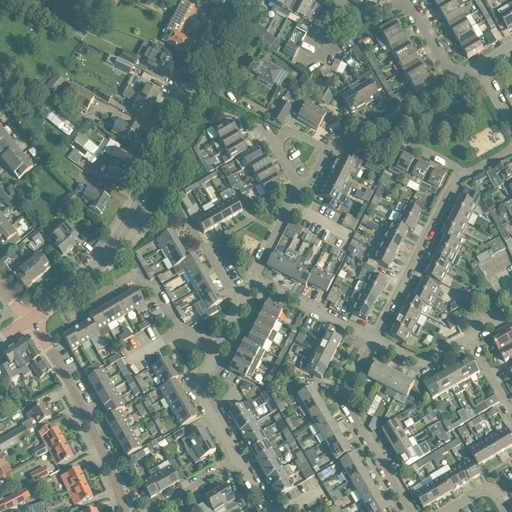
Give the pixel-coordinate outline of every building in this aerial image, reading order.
[(59,10),(63,0),(50,0),(48,5),(59,10)] [(109,14),(120,0),(104,0),(100,6),(109,14)] [(209,0),(209,1),(222,8),(226,0),(209,0)] [(269,0),(268,2),(274,6),(271,12),(276,14),(283,0),(269,0)] [(290,14),(297,0),(283,0),(276,14),(287,20),(290,14)] [(300,19),(309,3),(303,1),(303,0),(297,0),(290,14),(300,19)] [(449,0),(433,0),(435,2),(431,4),(434,9),(449,0)] [(454,0),(449,0),(434,9),(437,14),(441,12),(444,17),(459,8),(454,0)] [(484,8),(479,0),(474,0),(476,3),(474,4),(477,11),(480,10),(484,8)] [(173,12),(168,22),(182,30),(188,18),(195,5),(179,1),(173,12)] [(314,6),(309,3),(300,19),(297,25),(298,25),(298,24),(308,30),(311,25),(321,6),(316,3),(314,6)] [(511,3),(508,6),(511,11),(501,17),(508,29),(509,28),(510,30),(511,28),(511,3)] [(465,19),(459,8),(444,17),(447,23),(443,25),(446,30),(465,19)] [(484,17),(486,20),(490,18),(484,8),(480,10),(484,17)] [(471,16),(465,19),(446,30),(449,35),(453,33),(456,38),(471,29),(477,26),(471,16)] [(488,33),(490,32),(496,29),(490,18),(486,20),(488,24),(484,26),(488,33)] [(380,45),(400,33),(397,27),(401,25),(397,20),(378,31),(382,36),(377,39),(380,45)] [(161,41),(167,44),(183,52),(186,46),(189,47),(192,42),(179,35),(182,30),(168,22),(164,30),(166,32),(161,41)] [(267,32),(253,22),(248,30),(262,40),(266,33),(267,32)] [(477,39),(471,29),(456,38),(459,43),(455,45),(458,50),(477,39)] [(502,39),(497,30),(496,29),(490,32),(496,42),(502,39)] [(81,42),(83,36),(74,32),(71,38),(81,42)] [(269,49),(273,44),(276,40),(266,33),(262,40),(261,43),(269,49)] [(391,52),(410,41),(407,36),(403,38),(400,33),(380,45),(382,49),(387,46),(391,52)] [(483,50),(478,41),(477,39),(458,50),(461,56),(465,54),(468,59),(483,50)] [(280,48),(284,51),(286,47),(282,45),(276,40),(273,44),(280,48)] [(364,54),(368,51),(366,48),(362,41),(358,43),(362,50),(364,54)] [(410,41),(391,52),(397,62),(412,53),(409,48),(413,46),(410,41)] [(284,51),(282,53),(293,59),(294,57),(299,49),(298,48),(292,45),(290,44),(288,43),(286,47),(284,51)] [(357,61),(358,61),(360,65),(365,61),(363,58),(357,47),(351,51),(357,61)] [(120,56),(118,59),(118,60),(132,66),(136,58),(122,51),(120,56)] [(374,62),(370,55),(368,51),(364,54),(366,57),(370,64),(374,62)] [(146,66),(148,67),(157,72),(159,69),(163,72),(161,74),(168,78),(178,60),(163,52),(160,57),(158,56),(154,62),(149,60),(146,66)] [(412,53),(397,62),(403,72),(422,61),(419,56),(415,58),(412,53)] [(107,63),(115,67),(129,74),(132,66),(118,60),(114,58),(110,56),(107,63)] [(275,81),(281,70),(262,61),(261,64),(254,60),(248,71),(274,84),(275,81)] [(335,73),(340,62),(335,60),(331,68),(329,71),(335,73)] [(409,83),(424,74),(421,69),(425,67),(422,61),(403,72),(409,83)] [(374,62),(370,64),(374,71),(376,74),(380,72),(378,69),(374,62)] [(325,81),(329,71),(331,68),(326,66),(318,70),(325,81)] [(281,70),(275,81),(281,83),(286,73),(281,70)] [(382,75),(380,72),(376,74),(378,77),(382,85),(386,82),(382,75)] [(54,94),(64,81),(55,74),(45,87),(54,94)] [(424,74),(409,83),(415,93),(434,82),(431,77),(427,79),(424,74)] [(381,89),(375,79),(365,85),(362,80),(357,82),(370,103),(379,98),(376,92),(381,89)] [(360,109),(370,103),(357,82),(348,88),(360,109)] [(392,93),(390,89),(386,82),(382,85),(388,95),(392,93)] [(288,93),(282,102),(272,120),(281,125),(299,93),(297,92),(300,87),(295,84),(289,94),(288,93)] [(95,97),(73,85),(64,102),(85,114),(95,97)] [(126,91),(154,106),(160,94),(146,86),(142,92),(137,89),(129,85),(126,91)] [(351,114),(360,109),(348,88),(344,90),(347,95),(342,99),(346,106),(343,108),(347,114),(350,112),(351,114)] [(328,89),(324,96),(332,100),(333,97),(328,89)] [(100,91),(96,97),(104,102),(108,105),(112,97),(100,91)] [(133,110),(139,113),(147,117),(154,106),(126,91),(123,96),(131,100),(136,104),(133,110)] [(394,96),(392,93),(388,95),(394,106),(403,101),(398,94),(394,96)] [(297,119),(307,125),(315,110),(310,107),(313,102),(303,96),(297,106),(302,109),(297,119)] [(45,103),(37,112),(68,138),(64,143),(74,150),(82,157),(92,165),(96,160),(97,160),(98,159),(102,155),(103,153),(84,138),(79,134),(80,131),(45,103)] [(320,113),(315,110),(307,125),(317,131),(323,121),(328,124),(333,114),(323,108),(320,113)] [(139,136),(138,136),(141,130),(127,123),(119,119),(115,127),(117,128),(116,131),(115,130),(114,132),(120,136),(119,137),(133,144),(134,143),(136,144),(138,143),(140,138),(139,136)] [(87,120),(80,131),(86,135),(92,127),(90,125),(92,123),(87,120)] [(215,144),(219,141),(238,131),(233,123),(231,125),(228,120),(224,123),(225,126),(214,132),(218,138),(213,141),(215,144)] [(338,122),(327,128),(331,134),(341,128),(338,122)] [(2,130),(0,131),(0,150),(11,142),(2,130)] [(240,135),(238,131),(219,141),(225,151),(243,140),(240,135)] [(249,150),(246,145),(243,140),(225,151),(228,156),(222,159),(225,164),(249,150)] [(132,158),(123,154),(118,150),(120,147),(120,146),(110,141),(103,153),(111,157),(110,159),(127,168),(132,158)] [(11,142),(0,150),(0,157),(7,166),(21,155),(11,142)] [(259,148),(256,149),(236,161),(241,171),(243,169),(265,158),(262,153),(259,148)] [(204,151),(200,153),(196,155),(199,160),(203,158),(201,155),(205,153),(204,151)] [(401,172),(406,174),(409,169),(415,158),(404,153),(400,160),(395,157),(388,171),(399,177),(401,172)] [(21,155),(7,166),(18,180),(33,168),(21,155)] [(98,159),(109,168),(110,168),(105,176),(118,183),(124,172),(111,165),(112,163),(102,155),(98,159)] [(339,157),(333,167),(349,175),(356,178),(360,171),(358,170),(362,162),(347,155),(344,160),(339,157)] [(33,159),(37,164),(41,160),(38,156),(33,159)] [(213,158),(204,163),(210,172),(214,170),(211,166),(216,163),(213,158)] [(265,158),(243,169),(249,179),(270,167),(273,166),(270,161),(268,163),(265,158)] [(406,174),(404,180),(401,184),(406,187),(409,182),(419,187),(420,187),(425,177),(430,166),(419,161),(414,171),(409,169),(406,174)] [(489,173),(492,179),(496,176),(502,186),(506,184),(511,180),(511,167),(511,168),(509,162),(489,173)] [(227,179),(231,177),(225,167),(221,170),(227,179)] [(270,167),(249,179),(255,188),(260,185),(275,176),(278,175),(275,171),(273,172),(270,167)] [(349,175),(333,167),(329,176),(344,184),(349,175)] [(420,187),(421,188),(435,195),(446,174),(435,169),(430,179),(425,177),(420,187)] [(208,176),(199,182),(201,185),(204,190),(214,185),(211,180),(208,176)] [(265,195),(266,194),(267,197),(278,191),(282,188),(275,176),(260,185),(265,195)] [(351,188),(344,184),(329,176),(324,186),(347,198),(351,188)] [(480,176),(473,180),(475,184),(482,181),(480,176)] [(232,188),(238,185),(235,181),(234,181),(231,177),(227,179),(232,188)] [(511,180),(506,184),(502,186),(507,196),(511,194),(511,180)] [(196,184),(190,187),(192,191),(193,190),(195,193),(200,202),(204,199),(197,188),(201,185),(199,182),(196,184)] [(242,196),(246,193),(240,184),(238,185),(232,188),(232,189),(238,190),(242,196)] [(0,187),(0,196),(11,211),(17,206),(1,186),(0,187)] [(347,198),(324,186),(319,196),(326,200),(323,205),(338,212),(341,205),(344,206),(347,198)] [(89,208),(101,214),(109,199),(97,192),(97,193),(88,188),(82,200),(85,201),(84,204),(89,207),(89,208)] [(364,195),(370,198),(373,192),(367,189),(364,195)] [(232,217),(242,212),(229,190),(219,196),(223,202),(232,217)] [(65,210),(78,200),(71,192),(59,203),(65,210)] [(456,206),(472,214),(477,204),(479,205),(481,200),(472,195),(470,201),(462,197),(459,203),(458,202),(456,206)] [(414,199),(410,207),(421,213),(425,205),(414,199)] [(223,223),(232,217),(223,202),(214,208),(223,223)] [(399,214),(417,223),(419,219),(418,219),(421,213),(410,207),(404,204),(399,214)] [(467,224),(472,214),(456,206),(454,210),(455,211),(452,216),(467,224)] [(223,223),(214,208),(205,213),(213,228),(223,223)] [(490,213),(493,218),(497,228),(503,225),(498,215),(495,210),(490,213)] [(205,213),(204,214),(195,219),(204,234),(213,228),(205,213)] [(0,234),(9,227),(0,214),(0,234)] [(417,223),(399,214),(395,224),(392,222),(391,223),(407,231),(411,232),(414,227),(415,227),(417,223)] [(146,215),(139,227),(146,230),(153,219),(146,215)] [(347,215),(346,217),(341,225),(347,228),(353,218),(347,215)] [(462,234),(467,224),(452,216),(449,222),(448,221),(446,225),(462,234)] [(347,228),(353,231),(358,221),(356,219),(353,218),(347,228)] [(54,246),(56,248),(63,256),(69,251),(70,251),(73,248),(73,247),(75,245),(71,240),(78,235),(65,220),(53,231),(54,232),(48,238),(45,240),(52,248),(54,246)] [(299,227),(289,222),(286,228),(296,233),(299,227)] [(407,231),(391,223),(387,232),(403,241),(405,237),(404,236),(407,231)] [(457,243),(462,234),(446,225),(444,229),(445,230),(442,236),(445,238),(457,243)] [(503,225),(497,228),(503,239),(509,236),(503,225)] [(0,234),(0,245),(1,246),(15,234),(9,227),(0,234)] [(162,250),(177,241),(171,231),(156,240),(162,250)] [(36,232),(29,237),(34,243),(40,237),(36,232)] [(403,241),(387,232),(382,242),(397,250),(400,244),(401,245),(403,241)] [(1,246),(6,252),(21,240),(15,234),(1,246)] [(461,245),(457,243),(445,238),(443,243),(442,242),(440,246),(456,255),(461,245)] [(182,250),(177,241),(162,250),(167,259),(182,250)] [(397,250),(382,242),(377,251),(393,260),(396,256),(395,255),(397,250)] [(32,243),(27,247),(31,251),(36,248),(32,243)] [(451,264),(456,255),(440,246),(438,250),(439,251),(436,257),(451,264)] [(172,268),(179,264),(187,259),(182,250),(167,259),(172,268)] [(272,271),(276,273),(284,256),(274,251),(266,267),(272,270),(272,271)] [(393,260),(377,251),(372,261),(368,259),(365,265),(375,270),(378,265),(387,269),(390,263),(391,264),(393,260)] [(27,264),(38,279),(51,269),(38,253),(33,257),(34,259),(27,264)] [(1,260),(4,263),(9,259),(7,255),(1,260)] [(194,255),(187,259),(179,264),(185,274),(200,265),(194,255)] [(294,261),(284,256),(276,273),(280,275),(280,274),(286,277),(294,261)] [(446,274),(451,264),(436,257),(433,262),(432,262),(430,266),(446,274)] [(294,261),(286,277),(291,280),(295,283),(303,266),(294,261)] [(30,285),(38,279),(27,264),(13,275),(26,291),(31,286),(30,285)] [(205,274),(200,265),(185,274),(190,283),(205,274)] [(373,275),(375,270),(365,265),(362,271),(370,275),(365,284),(381,292),(383,288),(382,288),(385,282),(373,275)] [(305,287),(307,283),(313,271),(312,271),(303,266),(295,283),(299,285),(299,284),(305,287)] [(441,284),(446,274),(430,266),(428,270),(429,270),(426,276),(441,284)] [(479,266),(473,269),(475,273),(474,276),(486,282),(487,281),(481,270),(479,266)] [(314,267),(312,271),(313,271),(307,283),(313,286),(312,287),(316,289),(324,272),(314,267)] [(167,271),(161,275),(157,277),(161,283),(164,281),(171,277),(167,271)] [(334,277),(324,272),(316,289),(320,291),(321,290),(326,293),(334,277)] [(205,274),(190,283),(196,292),(211,284),(205,274)] [(420,285),(418,289),(434,297),(439,287),(424,280),(421,286),(420,285)] [(211,284),(196,292),(201,302),(216,293),(211,284)] [(381,292),(365,284),(360,294),(375,302),(378,296),(379,296),(381,292)] [(430,307),(434,297),(418,289),(416,293),(417,293),(414,299),(426,305),(430,307)] [(136,290),(126,295),(135,310),(145,304),(136,290)] [(330,292),(326,301),(331,304),(336,295),(336,294),(331,291),(330,292)] [(218,312),(215,307),(222,303),(216,293),(201,302),(193,306),(202,321),(218,312)] [(355,303),(372,312),(374,308),(373,307),(375,302),(360,294),(355,303)] [(125,316),(135,310),(126,295),(117,301),(125,316)] [(405,307),(421,315),(426,305),(414,299),(411,297),(408,303),(407,303),(405,307)] [(116,321),(125,316),(117,301),(107,306),(116,321)] [(261,313),(277,321),(282,312),(271,306),(272,303),(267,301),(261,313)] [(370,316),(372,312),(355,303),(350,313),(366,321),(369,315),(370,316)] [(107,306),(98,312),(106,327),(116,321),(107,306)] [(416,325),(421,315),(405,307),(403,310),(404,311),(401,317),(416,325)] [(91,320),(90,321),(99,336),(100,335),(98,331),(106,327),(98,312),(89,317),(91,320)] [(277,321),(261,313),(258,312),(256,316),(259,318),(256,323),(272,331),(277,321)] [(292,329),(297,331),(305,316),(301,314),(292,329)] [(412,334),(416,325),(401,317),(398,322),(397,322),(395,326),(412,334)] [(80,326),(89,341),(90,341),(93,346),(103,340),(100,335),(99,336),(90,321),(80,326)] [(251,333),(267,341),(273,343),(277,334),(272,331),(256,323),(254,321),(251,326),(254,327),(251,333)] [(314,339),(320,343),(336,351),(341,341),(333,336),(336,331),(322,324),(314,339)] [(511,325),(497,333),(500,338),(494,342),(499,352),(511,344),(511,325)] [(80,347),(89,341),(80,326),(71,332),(80,347)] [(406,344),(412,334),(395,326),(393,330),(394,330),(391,336),(406,344)] [(297,331),(292,329),(287,339),(292,341),(297,331)] [(71,352),(80,347),(71,332),(61,338),(63,342),(65,341),(71,352)] [(126,340),(132,337),(129,332),(124,335),(126,340)] [(300,332),(294,341),(299,344),(304,334),(300,332)] [(262,351),(267,341),(251,333),(248,338),(246,337),(244,341),(260,349),(259,350),(262,351)] [(434,338),(431,344),(437,347),(448,340),(436,334),(434,338)] [(27,337),(15,345),(18,351),(16,352),(26,367),(28,365),(32,362),(41,357),(27,337)] [(422,345),(428,348),(432,340),(426,337),(422,345)] [(255,358),(259,361),(264,352),(262,351),(259,350),(260,349),(244,341),(241,339),(239,344),(241,345),(239,350),(255,358)] [(292,341),(287,339),(283,349),(287,351),(292,341)] [(331,360),(336,351),(320,343),(317,349),(313,347),(311,350),(331,360)] [(511,344),(499,352),(505,362),(511,359),(511,360),(511,344)] [(15,345),(2,354),(8,362),(8,363),(6,365),(13,379),(21,373),(24,378),(30,373),(26,367),(16,352),(18,351),(15,345)] [(255,358),(239,350),(236,349),(234,353),(237,355),(234,360),(255,370),(259,361),(255,358)] [(287,351),(283,349),(278,358),(282,361),(287,351)] [(331,360),(311,350),(309,354),(313,356),(310,362),(326,370),(331,360)] [(115,363),(120,360),(118,355),(112,358),(115,363)] [(43,358),(35,364),(30,367),(40,379),(44,376),(52,370),(43,358)] [(282,361),(278,358),(274,365),(271,364),(270,366),(273,368),(277,370),(282,361)] [(321,380),(326,370),(310,362),(303,358),(299,365),(301,365),(300,369),(321,380)] [(462,364),(470,379),(476,375),(479,379),(482,377),(472,358),(462,364)] [(157,378),(172,369),(166,359),(152,368),(157,378)] [(245,378),(247,375),(251,377),(255,370),(234,360),(231,359),(229,363),(232,364),(229,370),(245,378)] [(120,360),(115,363),(121,373),(126,370),(120,360)] [(378,384),(386,369),(376,364),(377,362),(373,360),(370,366),(374,368),(368,379),(378,384)] [(98,363),(91,367),(94,371),(100,368),(98,363)] [(464,382),(470,379),(462,364),(453,369),(463,388),(467,386),(464,382)] [(6,365),(0,367),(0,373),(5,385),(7,384),(6,382),(13,379),(6,365)] [(268,377),(272,379),(277,370),(273,368),(268,377)] [(163,387),(177,378),(172,369),(157,378),(163,387)] [(378,384),(388,388),(395,374),(386,369),(378,384)] [(465,390),(463,388),(453,369),(443,374),(452,389),(456,396),(465,390)] [(102,370),(96,374),(88,379),(93,388),(108,380),(102,370)] [(437,378),(434,380),(445,399),(448,397),(446,393),(452,389),(443,374),(442,372),(435,376),(437,378)] [(388,388),(397,393),(405,379),(395,374),(388,388)] [(144,385),(139,375),(134,378),(140,388),(144,385)] [(263,387),(267,389),(272,379),(268,377),(266,376),(264,381),(266,382),(263,387)] [(164,399),(179,390),(174,381),(178,379),(177,378),(163,387),(159,390),(164,399)] [(415,383),(405,379),(397,393),(407,398),(413,387),(417,389),(420,383),(416,381),(415,383)] [(113,389),(108,380),(93,388),(98,398),(113,389)] [(442,401),(445,399),(434,380),(424,385),(433,400),(439,397),(442,401)] [(243,382),(240,389),(245,391),(248,390),(250,385),(243,382)] [(312,387),(303,392),(297,396),(302,406),(317,397),(312,387)] [(113,389),(98,398),(104,407),(119,399),(113,389)] [(169,408),(185,399),(179,390),(164,399),(169,408)] [(260,395),(266,404),(271,401),(265,392),(260,395)] [(495,396),(484,402),(488,409),(494,406),(499,403),(495,396)] [(323,406),(317,397),(302,406),(308,415),(323,406)] [(476,402),(478,406),(482,413),(488,409),(484,402),(482,398),(476,402)] [(119,399),(104,407),(109,416),(105,419),(119,411),(124,408),(119,399)] [(185,399),(169,408),(175,417),(190,409),(185,399)] [(146,409),(152,406),(149,401),(143,404),(146,409)] [(271,401),(266,404),(271,414),(276,411),(271,401)] [(143,409),(140,404),(135,407),(138,412),(143,409)] [(229,413),(229,414),(228,415),(228,416),(230,419),(231,419),(232,419),(234,423),(255,411),(251,404),(246,407),(244,404),(229,413)] [(23,427),(0,440),(0,454),(29,437),(38,433),(49,426),(45,420),(50,417),(43,405),(26,415),(29,420),(21,425),(23,427)] [(146,409),(149,414),(154,411),(152,406),(146,409)] [(328,415),(323,406),(308,415),(313,424),(328,415)] [(469,421),(476,417),(469,406),(463,410),(464,412),(469,421)] [(143,409),(138,412),(141,418),(146,414),(143,409)] [(180,427),(187,423),(196,418),(190,409),(175,417),(180,427)] [(119,411),(105,419),(110,428),(125,420),(119,411)] [(259,417),(255,411),(234,423),(240,432),(255,423),(253,420),(259,417)] [(469,421),(464,412),(459,415),(461,420),(458,422),(460,426),(469,421)] [(281,420),(277,413),(272,416),(276,423),(281,420)] [(319,433),(334,425),(328,415),(313,424),(319,433)] [(477,419),(480,425),(485,422),(482,416),(477,419)] [(157,428),(162,425),(159,419),(154,423),(157,428)] [(480,425),(477,419),(471,422),(475,428),(480,425)] [(125,420),(110,428),(115,438),(130,430),(125,420)] [(281,420),(276,423),(282,432),(287,429),(281,420)] [(460,426),(458,422),(451,426),(447,420),(443,422),(449,432),(460,426)] [(297,421),(292,424),(288,426),(291,431),(295,429),(294,428),(300,425),(297,421)] [(397,422),(391,425),(382,430),(388,440),(402,432),(397,422)] [(154,428),(151,423),(146,426),(149,431),(154,428)] [(240,432),(245,441),(261,432),(255,423),(240,432)] [(162,425),(157,428),(160,433),(165,430),(162,425)] [(339,434),(334,425),(319,433),(324,443),(339,434)] [(32,451),(36,459),(48,452),(64,443),(57,429),(52,432),(49,426),(38,433),(44,445),(32,451)] [(154,428),(149,431),(152,436),(157,433),(154,428)] [(466,433),(463,428),(458,431),(461,436),(466,433)] [(511,436),(507,428),(499,433),(498,434),(507,450),(511,446),(511,436)] [(187,434),(184,429),(172,435),(176,441),(187,434)] [(247,444),(245,445),(249,452),(271,438),(266,429),(261,432),(245,441),(247,444)] [(287,429),(282,432),(287,442),(292,439),(287,429)] [(130,430),(115,438),(121,447),(135,439),(130,430)] [(184,445),(187,453),(210,440),(205,432),(204,433),(203,430),(192,436),(191,435),(181,441),(184,445)] [(408,441),(402,432),(388,440),(393,449),(408,441)] [(441,434),(446,443),(450,441),(444,432),(441,434)] [(339,434),(324,443),(330,452),(344,443),(339,434)] [(507,450),(498,434),(488,440),(497,455),(507,450)] [(271,438),(249,452),(252,458),(254,457),(256,460),(271,451),(268,445),(273,442),(271,438)] [(135,439),(121,447),(126,457),(141,449),(135,439)] [(292,439),(287,442),(293,451),(297,448),(295,444),(292,439)] [(462,445),(459,439),(453,442),(456,448),(462,445)] [(155,440),(150,443),(153,448),(158,446),(155,440)] [(210,440),(187,453),(192,460),(195,465),(205,459),(205,458),(215,452),(213,449),(215,448),(210,440)] [(479,445),(488,460),(497,455),(488,440),(479,445)] [(393,449),(399,458),(413,450),(408,441),(393,449)] [(64,443),(48,452),(53,459),(52,459),(56,466),(72,457),(64,443)] [(344,443),(330,452),(335,462),(350,453),(344,443)] [(469,451),(479,466),(488,460),(479,445),(469,451)] [(153,448),(152,449),(155,455),(161,452),(158,446),(153,448)] [(419,447),(413,450),(399,458),(404,468),(425,456),(419,447)] [(440,450),(443,456),(448,453),(445,447),(440,450)] [(147,449),(139,453),(141,458),(150,453),(147,449)] [(444,459),(443,456),(440,450),(434,454),(439,462),(444,459)] [(277,460),(271,451),(256,460),(261,469),(277,460)] [(298,460),(303,457),(300,452),(295,455),(298,460)] [(354,454),(345,459),(339,463),(345,472),(359,464),(354,454)] [(0,455),(0,469),(1,469),(5,475),(12,471),(7,464),(6,465),(0,455)] [(298,460),(303,470),(309,467),(303,457),(298,460)] [(421,461),(424,467),(429,464),(426,458),(421,461)] [(282,469),(277,460),(261,469),(267,478),(282,469)] [(175,463),(174,461),(169,464),(171,467),(175,475),(180,472),(175,463)] [(424,467),(421,461),(416,464),(419,470),(424,467)] [(461,466),(470,481),(480,476),(471,461),(461,466)] [(359,464),(345,472),(350,482),(365,473),(359,464)] [(288,466),(282,469),(267,478),(272,488),(288,479),(293,476),(288,466)] [(470,481),(461,466),(452,472),(461,487),(470,481)] [(49,476),(45,467),(29,475),(33,483),(49,476)] [(160,493),(169,488),(161,473),(158,467),(149,473),(151,478),(160,493)] [(175,475),(171,467),(161,473),(169,488),(179,482),(175,475)] [(309,467),(303,470),(301,471),(306,481),(314,476),(311,471),(309,467)] [(61,477),(68,491),(85,483),(78,469),(61,477)] [(461,487),(452,472),(443,477),(452,492),(461,487)] [(356,491),(370,483),(365,473),(350,482),(356,491)] [(452,492),(443,477),(434,483),(443,498),(452,492)] [(151,478),(142,484),(150,499),(160,493),(151,478)] [(278,497),(284,494),(293,488),(288,479),(272,488),(278,497)] [(92,498),(85,483),(68,491),(75,506),(92,498)] [(370,483),(356,491),(361,500),(376,492),(370,483)] [(443,498),(434,483),(424,488),(433,503),(443,498)] [(214,489),(213,490),(224,507),(227,511),(228,511),(237,507),(240,511),(253,511),(242,492),(237,495),(240,501),(236,503),(225,486),(223,487),(222,486),(220,486),(218,487),(214,490),(214,489)] [(410,494),(414,500),(417,498),(424,509),(433,503),(424,488),(415,494),(414,492),(410,494)] [(216,511),(224,507),(213,490),(209,493),(207,494),(206,496),(206,497),(204,498),(212,510),(208,511),(216,511)] [(1,501),(0,501),(0,511),(2,511),(6,510),(7,511),(25,502),(24,500),(20,492),(20,491),(1,501)] [(381,501),(376,492),(361,500),(367,510),(381,501)] [(381,501),(367,510),(368,511),(383,511),(386,510),(381,501)]
